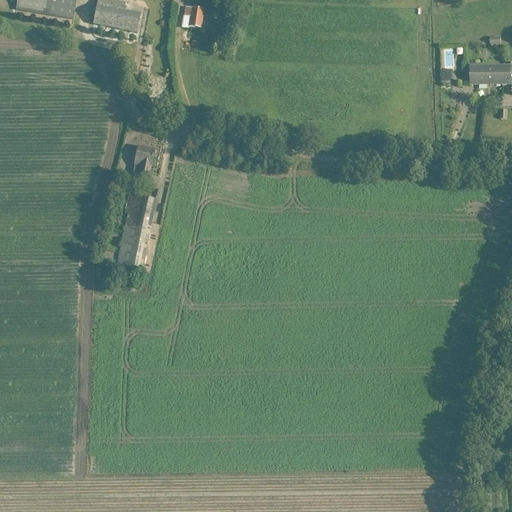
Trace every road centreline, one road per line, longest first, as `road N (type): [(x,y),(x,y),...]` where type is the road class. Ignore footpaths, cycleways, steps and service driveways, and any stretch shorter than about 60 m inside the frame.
road 1 (unclassified): [(511,171),(330,159),(178,127)]
road 2 (tertiary): [(481,511),(482,429),(511,319)]
